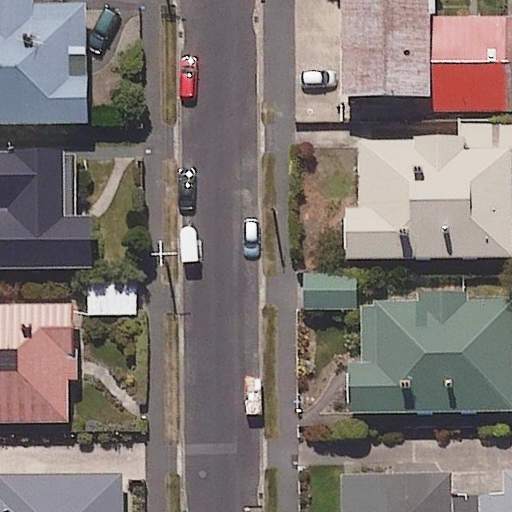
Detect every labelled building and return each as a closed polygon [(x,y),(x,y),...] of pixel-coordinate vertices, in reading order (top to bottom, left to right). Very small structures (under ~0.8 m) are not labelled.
[(352,2),(354,123),(511,120),(511,26),(441,28),(441,0),(352,2)] [(91,5),(0,7),(0,132),(96,129),(91,5)] [(511,128),(456,128),(456,148),(355,147),(355,265),(511,264),(511,128)] [(80,226),(80,159),(0,159),(0,277),(103,277),(102,226),(80,226)] [(362,282),(304,280),(302,313),(361,315),(362,282)] [(141,319),(141,287),(92,288),(93,320),(141,319)] [(511,306),(369,310),(371,371),(358,372),(359,422),(511,418),(511,306)] [(82,310),(0,310),(0,429),(82,429),(82,310)] [(0,511),(129,511),(130,482),(1,481),(1,504),(0,503),(0,511)] [(511,511),(511,502),(458,504),(457,481),(350,485),(350,511),(511,511)]
